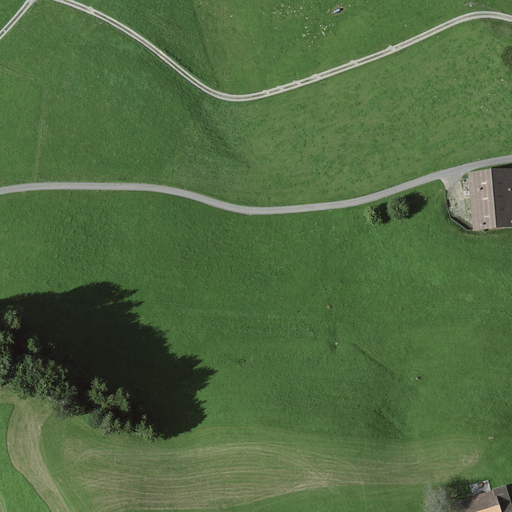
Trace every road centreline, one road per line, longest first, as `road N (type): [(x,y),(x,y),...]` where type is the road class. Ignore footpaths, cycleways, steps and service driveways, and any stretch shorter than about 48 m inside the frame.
road 1 (track): [(511,156),(427,180),(243,210),(25,186),(0,191)]
road 2 (track): [(511,18),(502,14),(219,107),(148,31),(67,0)]
